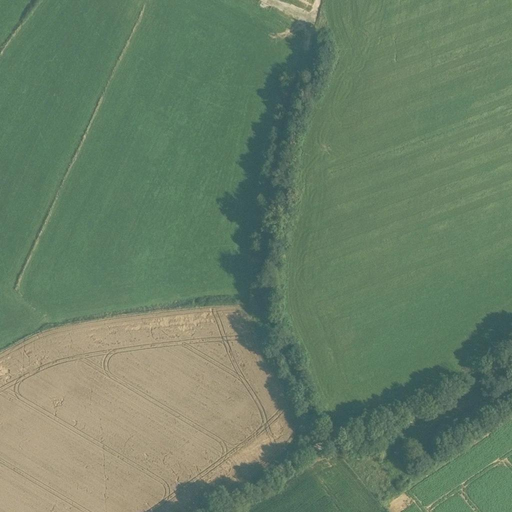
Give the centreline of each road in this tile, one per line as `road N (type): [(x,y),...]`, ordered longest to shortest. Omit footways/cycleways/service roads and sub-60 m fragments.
road 1 (track): [(317,0),(284,138),(264,283),(315,447)]
road 2 (unclassified): [(221,511),(315,447),(443,406),(511,360)]
